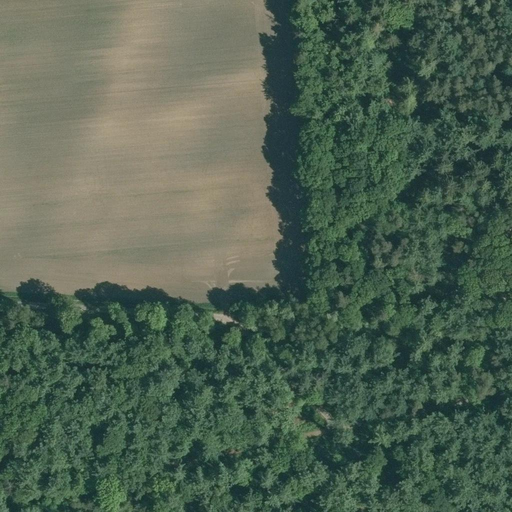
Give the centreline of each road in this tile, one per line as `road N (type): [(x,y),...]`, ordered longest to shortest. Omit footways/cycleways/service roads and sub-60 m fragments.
road 1 (unclassified): [(511,387),(334,424),(227,319),(0,304)]
road 2 (track): [(0,496),(334,424)]
